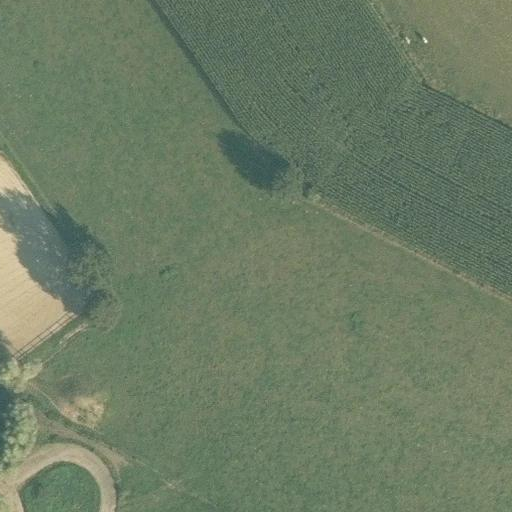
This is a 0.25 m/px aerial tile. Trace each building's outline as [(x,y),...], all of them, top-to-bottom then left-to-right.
[(143,0),(119,0),(131,15),(146,3),(143,0)] [(139,30),(152,46),(169,31),(157,16),(139,30)] [(31,97),(11,106),(24,132),(44,122),(31,97)] [(226,133),(216,145),(242,168),(253,156),(226,133)] [(75,186),(55,199),(66,216),(86,204),(75,186)] [(317,234),(341,251),(354,234),(329,217),(317,234)] [(312,242),(301,260),(327,276),(338,259),(312,242)] [(145,290),(159,311),(178,299),(164,278),(145,290)] [(139,339),(148,332),(142,325),(149,319),(140,308),(124,321),(139,339)] [(451,312),(445,322),(463,334),(470,324),(451,312)] [(265,321),(252,332),(268,352),(282,341),(265,321)] [(173,372),(190,354),(174,339),(157,358),(173,372)] [(277,347),(263,362),(277,376),(292,361),(277,347)] [(216,369),(208,382),(225,392),(232,378),(216,369)] [(278,427),(299,436),(312,408),(291,399),(278,427)] [(338,453),(333,470),(350,475),(355,458),(338,453)]
